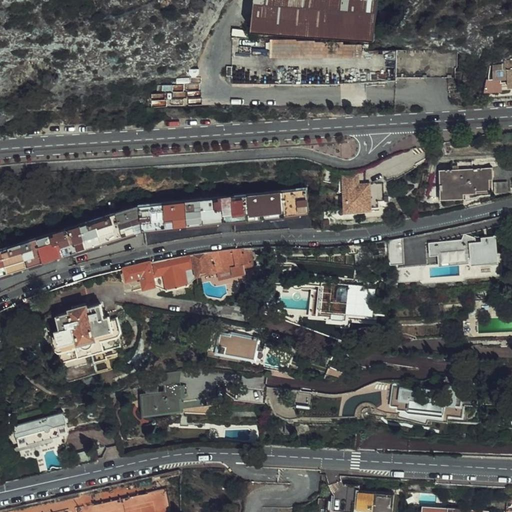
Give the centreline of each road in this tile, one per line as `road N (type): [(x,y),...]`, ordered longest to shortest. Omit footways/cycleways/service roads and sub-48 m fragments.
road 1 (tertiary): [(0,300),(84,269),(190,245),(355,235),(511,203)]
road 2 (primary): [(0,492),(199,453),(511,470)]
road 3 (residential): [(0,173),(284,151),(346,164),(369,156),(381,123)]
road 4 (primary): [(0,150),(381,123)]
road 5 (primary): [(381,123),(511,116)]
